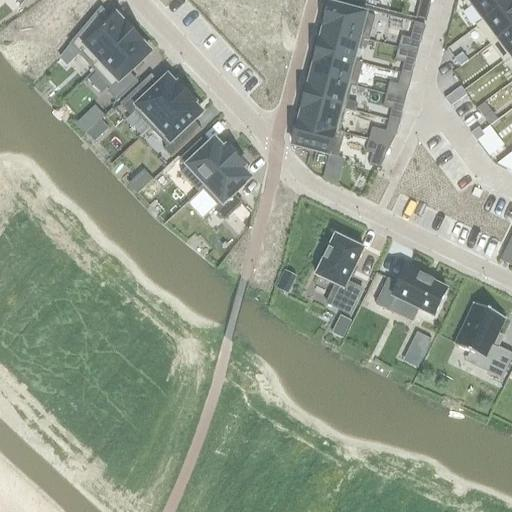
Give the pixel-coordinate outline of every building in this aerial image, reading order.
[(511,0),(461,0),(468,8),(471,5),(483,22),(483,23),(511,0)] [(483,22),(476,27),(490,45),(511,28),(511,0),(483,23),(483,22)] [(419,3),(415,19),(426,22),(430,5),(419,2),(419,3)] [(329,5),(323,30),(364,40),(363,42),(368,43),(374,18),(331,6),(330,6),(329,5)] [(96,16),(70,46),(94,72),(133,36),(115,17),(106,26),(96,16)] [(410,40),(409,40),(420,43),(424,27),(414,24),(410,40)] [(511,28),(490,45),(504,63),(510,58),(509,57),(511,55),(511,28)] [(323,30),(317,53),(357,64),(358,63),(363,42),(364,40),(323,30)] [(133,36),(94,72),(111,90),(108,93),(116,102),(136,84),(128,75),(150,54),(133,36)] [(317,53),(311,77),(351,87),(351,88),(356,89),(362,64),(358,63),(357,64),(317,53)] [(462,54),(454,60),(460,68),(468,62),(462,54)] [(403,64),(400,75),(411,78),(414,66),(403,63),(403,64)] [(397,86),(397,87),(408,89),(411,78),(400,75),(397,86)] [(151,77),(121,106),(130,115),(133,112),(149,130),(186,95),(177,86),(176,87),(167,78),(159,86),(151,77)] [(311,77),(305,100),(345,111),(354,113),(356,106),(347,103),(351,88),(351,87),(311,77)] [(460,88),(452,94),(458,102),(466,96),(460,88)] [(452,94),(444,100),(450,108),(458,102),(452,94)] [(171,159),(201,131),(193,123),(202,115),(194,106),(195,105),(186,95),(149,130),(166,147),(163,150),(171,159)] [(305,100),(298,123),(339,134),(339,133),(345,111),(305,100)] [(484,104),(477,109),(483,119),(491,113),(484,104)] [(391,110),(388,121),(399,124),(402,113),(391,110)] [(385,133),(396,136),(399,124),(388,121),(385,133)] [(100,123),(95,128),(103,136),(108,131),(100,123)] [(298,123),(292,148),(293,148),(293,147),(337,159),(344,134),(339,133),(339,134),(298,123)] [(478,129),(470,135),(476,143),(484,137),(478,129)] [(201,142),(180,161),(186,168),(180,174),(199,194),(202,191),(201,190),(234,159),(225,150),(223,152),(214,142),(207,148),(201,142)] [(371,155),(368,166),(379,169),(384,158),(372,154),(371,155)] [(511,154),(497,165),(511,172),(511,154)] [(234,159),(201,190),(202,191),(219,208),(215,212),(224,221),(241,205),(233,196),(249,180),(241,171),(243,169),(234,159)] [(144,174),(136,182),(145,191),(153,183),(144,174)] [(363,251),(335,237),(315,277),(335,287),(326,305),(349,316),(362,291),(347,284),(363,251)] [(285,272),(276,290),(280,292),(287,278),(293,281),(295,278),(285,272)] [(387,281),(375,306),(388,312),(395,300),(433,318),(446,291),(406,272),(399,286),(387,281)] [(501,381),(511,357),(511,355),(492,346),(504,321),(505,321),(505,320),(473,305),(473,306),(455,346),(454,345),(453,346),(491,364),(486,374),(501,381)] [(416,335),(409,350),(423,357),(430,342),(416,335)]
